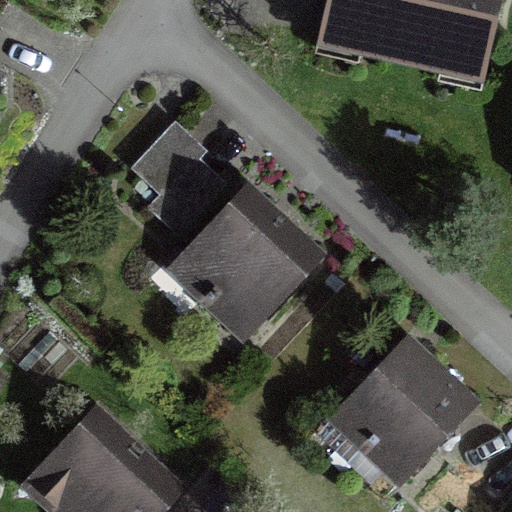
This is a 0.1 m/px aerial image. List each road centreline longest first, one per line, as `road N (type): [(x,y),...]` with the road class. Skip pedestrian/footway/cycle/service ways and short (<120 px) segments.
road 1 (residential): [(511,343),(154,27)]
road 2 (residential): [(154,27),(0,263)]
